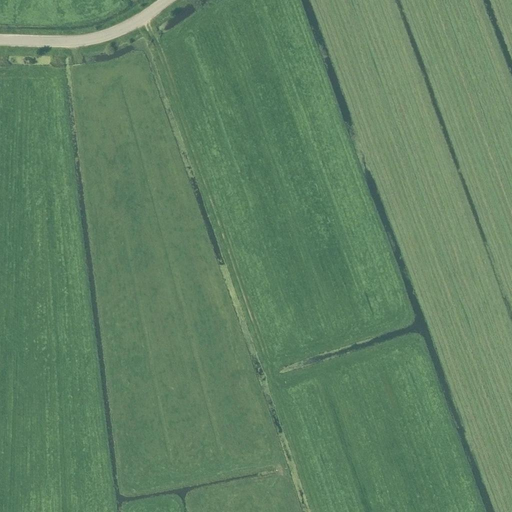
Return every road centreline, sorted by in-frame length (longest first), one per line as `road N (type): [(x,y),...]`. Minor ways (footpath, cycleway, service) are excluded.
road 1 (track): [(319,511),(143,19)]
road 2 (tertiary): [(0,39),(87,42),(134,25),(168,0)]
